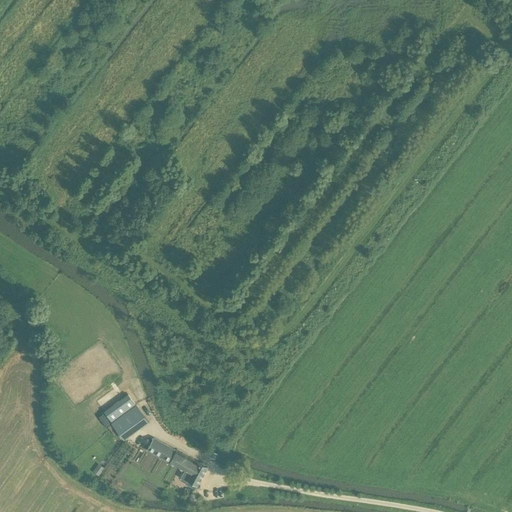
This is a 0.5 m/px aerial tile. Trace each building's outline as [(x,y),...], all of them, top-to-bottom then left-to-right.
[(54,280),(47,273),(36,286),(43,292),(54,280)] [(136,404),(128,394),(104,411),(112,422),(120,416),(136,404)] [(120,416),(112,422),(124,438),(132,432),(120,416)] [(154,438),(147,450),(170,462),(185,471),(181,478),(187,481),(186,483),(194,488),(196,486),(197,487),(207,467),(176,450),(154,438)] [(99,463),(93,471),(99,475),(105,467),(99,463)]
